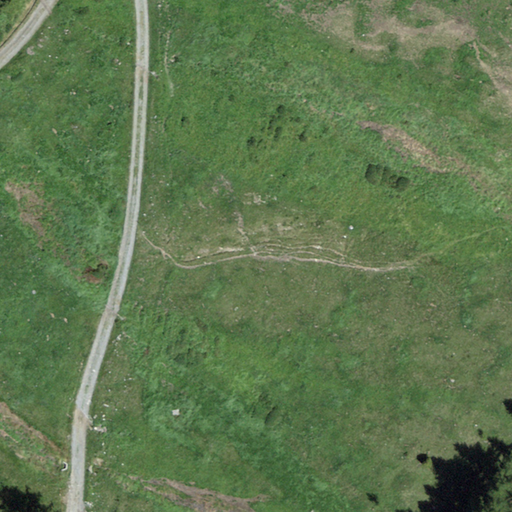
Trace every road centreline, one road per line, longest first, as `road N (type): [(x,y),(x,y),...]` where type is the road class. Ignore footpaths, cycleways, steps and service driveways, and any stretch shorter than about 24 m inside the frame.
road 1 (track): [(74,511),(79,428),(139,191)]
road 2 (track): [(139,191),(142,0)]
